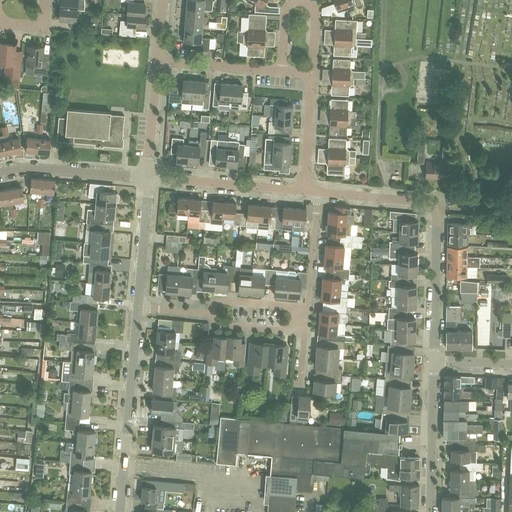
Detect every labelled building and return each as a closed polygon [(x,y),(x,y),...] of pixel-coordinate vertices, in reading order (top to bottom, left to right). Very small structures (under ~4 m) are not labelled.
[(83,3),(83,0),(58,0),(58,2),(59,3),(59,8),(76,9),(77,3),(83,3)] [(126,14),(127,14),(143,16),(144,3),(132,2),(132,0),(119,0),(120,2),(127,2),(126,14)] [(185,0),(185,8),(203,10),(211,11),(212,0),(213,0),(185,0)] [(216,0),(216,11),(225,11),(225,0),(216,0)] [(254,12),(268,12),(268,6),(264,4),(265,0),(244,0),(254,4),(254,12)] [(330,15),(344,16),(345,16),(345,10),(350,8),(361,3),(359,0),(332,0),(334,3),(335,7),(330,9),(330,15)] [(76,9),(59,8),(58,20),(69,21),(68,26),(80,27),(81,17),(75,17),(76,9)] [(203,10),(185,8),(184,19),(205,21),(206,16),(202,16),(203,10)] [(101,14),(93,13),(92,21),(101,21),(101,14)] [(131,27),(136,27),(144,28),(145,16),(143,16),(127,14),(126,21),(119,20),(118,34),(130,35),(131,27)] [(243,30),(243,37),(265,38),(266,14),(248,14),(247,28),(245,30),(243,30)] [(205,25),(205,21),(184,19),(183,30),(201,31),(202,25),(205,25)] [(335,19),(334,37),(355,38),(356,33),(356,31),(357,20),(335,19)] [(201,37),(201,31),(183,30),(182,40),(197,42),(196,49),(208,50),(209,38),(201,37)] [(264,56),(265,38),(243,37),(242,44),(244,44),(246,47),(246,56),(264,56)] [(334,37),(333,46),(333,55),(350,56),(351,47),(353,45),(355,45),(355,38),(334,37)] [(17,87),(18,71),(19,57),(12,57),(13,45),(0,43),(0,63),(8,64),(7,70),(3,70),(2,85),(17,87)] [(40,62),(41,53),(41,47),(27,46),(25,65),(26,65),(26,72),(33,73),(33,74),(47,75),(48,63),(40,62)] [(333,58),(332,76),(353,78),(365,78),(365,71),(352,71),(350,68),(350,59),(333,58)] [(366,78),(365,78),(353,78),(332,76),(331,95),(348,96),(349,87),(351,85),(365,85),(366,78)] [(192,103),(192,97),(194,80),(182,79),(181,90),(176,89),(174,102),(180,102),(192,103)] [(202,104),(202,108),(208,109),(209,92),(204,91),(205,81),(194,80),(192,97),(192,103),(202,104)] [(230,105),(230,101),(232,84),(220,83),(219,93),(213,92),(212,105),(218,105),(218,104),(230,105)] [(230,101),(230,105),(230,107),(231,108),(239,108),(240,108),(246,108),(247,95),(241,95),(242,84),(232,84),(230,101)] [(47,111),(53,112),(54,107),(55,92),(47,92),(43,91),(41,111),(47,111)] [(260,105),(261,97),(252,96),(251,104),(260,105)] [(292,117),(293,106),(293,105),(286,105),(286,98),(269,98),(268,115),(274,116),(292,117)] [(330,117),(351,118),(355,118),(355,111),(351,111),(352,100),(348,99),(330,98),(330,117)] [(111,113),(68,109),(67,109),(66,118),(65,135),(74,136),(73,142),(94,144),(94,147),(103,147),(103,146),(123,147),(123,138),(122,138),(124,116),(110,115),(111,113)] [(449,123),(445,122),(446,113),(437,112),(436,120),(439,120),(439,125),(438,131),(449,131),(449,123)] [(292,127),(292,117),(274,116),(274,121),(268,121),(267,132),(281,133),(281,127),(292,127)] [(74,136),(65,135),(66,118),(58,117),(56,141),(73,142),(74,136)] [(330,117),(329,126),(329,135),(346,136),(346,127),(349,125),(355,125),(355,118),(351,118),(330,117)] [(188,140),(188,144),(187,162),(197,163),(198,152),(204,153),(206,132),(200,131),(199,141),(188,140)] [(280,142),(281,136),(267,135),(267,143),(268,145),(269,146),(271,147),(273,147),(272,153),(290,154),(291,142),(280,142)] [(176,161),(187,162),(188,144),(183,144),(183,138),(172,137),(171,150),(176,150),(176,161)] [(19,138),(7,141),(10,153),(21,151),(19,138)] [(25,151),(37,152),(38,139),(26,138),(25,151)] [(328,138),(327,156),(349,157),(349,150),(347,150),(345,147),(345,139),(328,138)] [(37,152),(49,153),(50,140),(38,139),(37,152)] [(214,165),(226,166),(227,148),(228,142),(216,141),(216,139),(211,139),(209,154),(215,154),(214,165)] [(7,141),(0,142),(0,155),(10,153),(7,141)] [(228,142),(227,148),(226,166),(236,167),(237,156),(243,157),(244,144),(238,144),(238,143),(228,142)] [(289,164),(290,154),(272,153),(264,152),(263,170),(279,170),(279,164),(289,164)] [(446,178),(446,174),(447,164),(446,164),(447,155),(442,155),(441,164),(426,163),(425,178),(434,178),(434,177),(446,178)] [(327,156),(327,165),(326,174),(343,175),(344,166),(346,164),(355,165),(355,158),(349,157),(327,156)] [(29,191),(41,192),(43,179),(30,178),(29,191)] [(43,179),(41,192),(53,193),(54,180),(43,179)] [(96,197),(96,204),(114,205),(115,194),(104,193),(105,184),(89,183),(88,197),(96,197)] [(21,187),(10,189),(12,202),(23,200),(21,187)] [(13,208),(12,202),(10,189),(0,190),(0,201),(0,204),(6,203),(8,210),(10,209),(13,208)] [(177,213),(188,214),(189,199),(178,198),(177,205),(169,204),(168,215),(177,216),(177,213)] [(200,200),(189,199),(188,214),(198,215),(198,222),(197,229),(204,229),(206,210),(200,209),(200,200)] [(221,230),(223,217),(224,202),(222,202),(221,199),(219,199),(218,201),(212,201),(211,210),(206,210),(204,229),(221,230)] [(53,201),(53,219),(61,219),(61,201),(53,201)] [(233,225),(240,225),(241,213),(235,212),(236,203),(224,202),(223,217),(233,218),(233,225)] [(86,222),(101,224),(102,217),(113,218),(114,205),(96,204),(95,212),(87,211),(86,222)] [(241,213),(240,225),(246,226),(257,227),(259,205),(247,204),(247,213),(241,213)] [(257,227),(275,229),(276,216),(270,215),(271,206),(259,205),(257,227)] [(350,207),(339,206),(334,206),(334,212),(328,211),(327,222),(345,224),(351,224),(353,225),(354,216),(349,215),(350,207)] [(281,230),(292,230),(294,208),(282,207),(281,216),(276,216),(275,229),(281,230)] [(305,219),(306,209),(294,208),(292,230),(303,231),(310,232),(311,219),(305,219)] [(363,225),(365,226),(371,226),(372,215),(372,209),(365,208),(363,225)] [(390,218),(394,219),(393,231),(399,231),(418,232),(418,221),(406,221),(406,212),(390,211),(390,218)] [(101,230),(101,224),(86,222),(86,229),(92,230),(90,243),(109,244),(110,231),(101,230)] [(339,240),(361,242),(362,236),(350,235),(351,224),(345,224),(327,222),(326,233),(339,234),(339,240)] [(455,223),(448,223),(447,223),(447,234),(468,235),(468,225),(468,223),(467,223),(455,223)] [(37,243),(49,244),(50,232),(38,231),(37,243)] [(389,241),(389,247),(394,248),(408,248),(408,242),(417,243),(418,232),(399,231),(399,237),(392,236),(392,241),(389,241)] [(468,244),(468,235),(447,234),(447,244),(455,244),(468,244)] [(211,238),(211,245),(219,246),(220,238),(211,238)] [(325,245),(324,256),(343,257),(344,246),(351,247),(361,247),(361,242),(339,240),(338,246),(325,245)] [(98,256),(108,257),(109,244),(90,243),(85,242),(84,255),(83,262),(89,263),(98,264),(98,256)] [(447,246),(447,257),(467,257),(467,247),(447,246)] [(408,248),(394,248),(389,247),(372,247),(372,256),(382,256),(382,254),(389,254),(389,258),(399,258),(399,264),(417,264),(417,254),(415,254),(415,248),(408,248)] [(343,257),(324,256),(323,267),(336,268),(336,273),(349,274),(349,268),(342,268),(343,257)] [(447,267),(467,267),(477,267),(480,267),(480,257),(467,257),(447,257),(447,267)] [(214,290),(215,272),(216,269),(208,268),(208,267),(208,266),(208,265),(207,265),(207,264),(206,264),(205,264),(204,264),(202,264),(202,259),(199,258),(198,263),(197,269),(197,276),(202,276),(201,289),(214,290)] [(231,266),(228,266),(223,265),(222,273),(215,272),(214,290),(226,291),(227,278),(233,279),(234,266),(235,261),(232,261),(231,266)] [(109,285),(110,271),(101,270),(101,264),(98,264),(89,263),(88,271),(94,272),(93,283),(109,285)] [(54,277),(64,278),(65,264),(55,264),(54,277)] [(390,280),(407,281),(407,275),(416,275),(417,264),(399,264),(399,275),(391,275),(390,280)] [(237,292),(250,293),(252,275),(252,269),(240,268),(240,267),(234,266),(233,279),(238,279),(237,291),(237,292)] [(454,277),(466,277),(477,277),(477,267),(467,267),(447,267),(446,277),(454,277)] [(197,276),(197,269),(192,269),(191,276),(179,275),(177,293),(189,294),(191,281),(196,282),(197,276)] [(263,276),(252,275),(250,293),(262,294),(263,282),(269,282),(270,270),(264,269),(263,276)] [(286,296),(287,278),(288,271),(270,270),(269,282),(274,283),(273,295),(286,296)] [(306,273),(301,272),(298,272),(296,273),(295,271),(289,270),(288,271),(287,278),(286,296),(299,297),(300,285),(305,285),(306,273)] [(322,278),(321,289),(340,291),(341,280),(348,280),(349,274),(336,273),(335,279),(322,278)] [(177,293),(179,275),(166,274),(164,292),(177,293)] [(507,274),(486,274),(486,282),(506,282),(507,274)] [(398,288),(398,297),(416,297),(416,286),(407,286),(407,281),(390,280),(389,280),(388,287),(390,287),(390,288),(398,288)] [(477,292),(477,283),(460,281),(460,292),(477,292)] [(78,296),(78,302),(88,303),(98,303),(98,298),(108,298),(109,285),(93,283),(92,295),(86,294),(86,297),(78,296)] [(333,306),(346,307),(346,300),(344,298),(339,297),(340,291),(321,289),(320,300),(334,301),(333,306)] [(392,307),(392,313),(406,313),(406,308),(416,308),(416,297),(398,297),(398,307),(392,307)] [(88,303),(78,302),(70,301),(69,309),(80,310),(79,322),(96,323),(97,309),(87,308),(88,303)] [(472,339),(472,332),(455,331),(455,322),(459,322),(460,305),(446,306),(445,347),(471,348),(472,339)] [(318,322),(337,323),(344,324),(345,322),(347,321),(347,320),(348,316),(347,315),(345,314),(346,307),(333,306),(333,312),(319,311),(318,322)] [(34,308),(33,318),(33,319),(43,319),(43,309),(34,308)] [(397,319),(396,330),(415,330),(415,319),(406,319),(406,313),(392,313),(392,319),(397,319)] [(157,330),(156,341),(174,342),(175,332),(191,333),(192,321),(171,320),(170,331),(157,330)] [(25,322),(25,330),(40,330),(40,322),(25,322)] [(66,341),(72,341),(84,342),(85,336),(94,337),(96,323),(79,322),(78,333),(67,332),(66,341)] [(317,333),(331,334),(330,340),(344,341),(351,341),(351,336),(336,335),(337,323),(318,322),(317,333)] [(511,334),(511,323),(502,323),(501,337),(511,337),(511,334)] [(391,345),(409,346),(410,340),(415,340),(415,330),(396,330),(391,329),(391,345)] [(206,349),(205,364),(204,371),(209,372),(209,364),(216,365),(217,357),(225,358),(227,337),(226,337),(226,338),(214,337),(213,350),(206,349)] [(227,337),(225,358),(225,356),(233,357),(232,365),(243,366),(244,351),(238,351),(239,338),(227,337)] [(344,341),(330,340),(327,339),(326,340),(327,340),(327,346),(317,345),(317,356),(315,356),(337,358),(338,348),(344,348),(344,341)] [(84,342),(72,341),(71,353),(71,361),(92,363),(94,363),(95,355),(93,355),(94,351),(86,350),(86,342),(84,342)] [(179,361),(180,361),(181,354),(179,353),(179,352),(177,349),(173,349),(174,342),(156,341),(155,351),(169,352),(168,360),(179,361)] [(258,364),(266,364),(268,345),(250,343),(247,373),(257,374),(258,364)] [(412,346),(409,346),(391,345),(387,344),(386,361),(391,362),(413,364),(413,363),(412,363),(413,353),(404,352),(404,346),(412,347),(412,346)] [(287,346),(268,345),(266,364),(275,365),(274,375),(285,376),(287,346)] [(22,346),(21,354),(23,355),(33,356),(34,348),(22,346)] [(324,374),(341,375),(342,369),(336,368),(337,358),(315,356),(316,357),(316,367),(325,368),(324,374)] [(154,366),(153,379),(171,380),(172,372),(175,373),(178,371),(178,368),(179,361),(168,360),(164,359),(164,367),(154,366)] [(71,361),(69,381),(83,382),(83,375),(91,376),(92,363),(71,361)] [(413,364),(391,362),(386,361),(385,378),(402,380),(402,374),(411,374),(412,364),(413,364)] [(190,370),(201,370),(201,362),(190,362),(190,370)] [(324,380),(314,380),(314,391),(325,392),(325,394),(332,394),(332,392),(334,392),(335,382),(341,382),(341,375),(324,374),(323,374),(324,374),(324,380)] [(460,382),(474,383),(474,377),(444,375),(444,386),(460,386),(460,382)] [(496,388),(497,378),(491,377),(486,377),(485,387),(490,388),(496,388)] [(361,378),(352,378),(351,391),(359,391),(361,378)] [(409,397),(410,387),(401,386),(402,380),(385,378),(383,395),(410,398),(410,397),(409,397)] [(495,398),(503,399),(503,388),(504,378),(497,378),(496,388),(495,398)] [(171,387),(171,380),(153,379),(152,392),(161,392),(161,399),(176,400),(176,391),(173,387),(171,387)] [(67,401),(89,403),(90,390),(82,390),(83,382),(69,381),(68,392),(64,392),(63,401),(67,401)] [(463,387),(460,386),(444,386),(444,397),(472,397),(472,391),(463,391),(463,387)] [(289,421),(297,422),(297,416),(308,417),(308,415),(310,415),(311,408),(308,408),(310,396),(298,395),(298,398),(292,397),(291,397),(289,421)] [(399,408),(408,408),(409,398),(410,398),(383,395),(376,395),(374,412),(382,412),(399,414),(399,413),(399,408)] [(502,410),(503,399),(495,398),(491,398),(491,405),(496,405),(496,409),(502,410)] [(151,399),(150,412),(161,414),(162,415),(162,420),(183,422),(183,418),(176,409),(177,402),(151,399)] [(361,400),(353,399),(352,408),(361,409),(361,400)] [(44,401),(38,400),(36,416),(43,417),(44,401)] [(67,401),(65,421),(79,422),(80,415),(87,415),(89,403),(67,401)] [(457,410),(465,410),(468,410),(468,402),(452,401),(444,401),(443,404),(443,409),(457,410)] [(210,402),(207,422),(215,423),(218,403),(210,402)] [(443,409),(443,415),(443,417),(443,418),(451,418),(477,419),(478,414),(465,414),(465,410),(457,410),(443,409)] [(489,419),(501,419),(502,410),(496,409),(494,409),(494,417),(488,417),(488,419),(489,419)] [(327,412),(327,422),(342,423),(342,412),(327,412)] [(407,421),(398,420),(399,414),(382,412),(380,430),(406,432),(407,421)] [(341,428),(289,423),(220,416),(216,462),(235,464),(237,452),(272,455),(338,461),(341,428)] [(347,417),(346,428),(355,429),(356,418),(355,418),(348,417),(347,417)] [(443,428),(476,429),(482,429),(482,425),(466,425),(466,420),(451,420),(443,419),(443,428)] [(489,429),(493,429),(502,429),(502,419),(501,419),(489,419),(489,429)] [(77,433),(76,442),(94,443),(95,431),(78,429),(79,422),(65,421),(64,428),(73,429),(72,433),(77,433)] [(154,425),(152,438),(174,440),(176,427),(154,425)] [(365,463),(394,466),(398,467),(398,457),(399,446),(400,446),(401,445),(401,442),(400,441),(399,441),(399,433),(391,432),(355,429),(346,428),(341,428),(338,461),(362,464),(365,464),(365,463)] [(476,434),(476,429),(443,428),(443,437),(465,438),(465,434),(476,434)] [(217,430),(209,429),(208,436),(216,437),(217,430)] [(493,429),(492,440),(493,440),(493,444),(502,445),(502,429),(493,429)] [(32,431),(26,430),(24,442),(31,443),(32,431)] [(180,449),(180,440),(174,440),(152,438),(151,450),(173,452),(177,452),(177,449),(180,449)] [(70,450),(69,461),(84,463),(84,455),(92,456),(94,443),(76,442),(75,451),(70,450)] [(468,450),(459,450),(451,450),(451,460),(468,460),(468,450)] [(271,469),(297,472),(313,473),(364,478),(365,464),(362,464),(338,461),(272,455),(271,469)] [(398,457),(398,467),(400,467),(419,468),(419,457),(408,457),(398,457)] [(30,459),(16,458),(15,467),(25,468),(25,465),(29,466),(30,459)] [(73,482),(90,483),(91,471),(83,470),(84,463),(69,461),(68,473),(74,474),(73,482)] [(43,478),(45,464),(36,463),(35,477),(43,478)] [(400,477),(411,477),(419,478),(419,468),(400,467),(398,467),(394,466),(394,476),(400,476),(400,477)] [(311,492),(313,473),(297,472),(271,469),(266,511),(293,511),(295,490),(311,492)] [(450,469),(450,480),(469,480),(469,470),(450,469)] [(143,479),(141,500),(145,501),(155,501),(158,501),(157,508),(163,509),(164,502),(165,489),(183,491),(183,489),(195,490),(196,484),(143,479)] [(469,490),(469,480),(450,480),(450,490),(458,490),(469,490)] [(67,489),(66,501),(80,502),(80,495),(89,496),(90,483),(73,482),(72,490),(67,489)] [(417,507),(418,507),(419,484),(418,484),(418,485),(414,485),(388,484),(388,490),(400,491),(400,506),(409,506),(417,506),(417,507)] [(19,492),(18,501),(29,502),(30,493),(19,492)] [(442,497),(442,506),(468,507),(468,504),(474,504),(474,499),(451,497),(442,497)] [(486,507),(500,507),(501,498),(486,498),(486,507)] [(87,511),(88,511),(79,510),(80,502),(66,501),(65,509),(64,508),(64,511),(87,511)]
